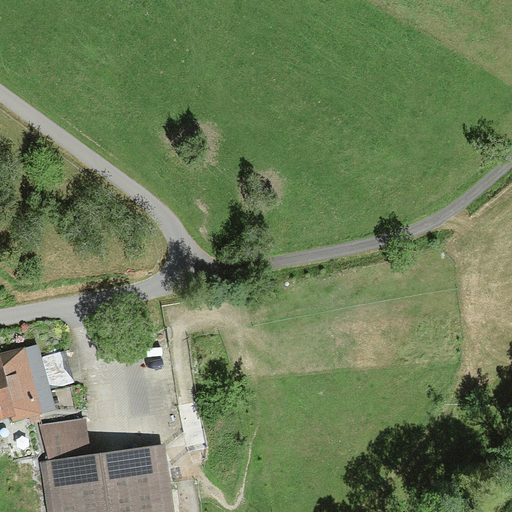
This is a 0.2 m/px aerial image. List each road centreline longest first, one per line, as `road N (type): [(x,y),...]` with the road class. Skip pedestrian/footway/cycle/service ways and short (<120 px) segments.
road 1 (residential): [(196,274),(420,232),(511,163)]
road 2 (residential): [(196,274),(171,223),(0,93)]
road 3 (residential): [(0,323),(196,274)]
